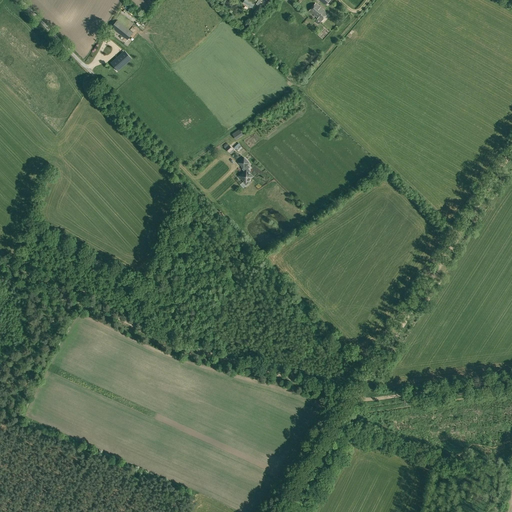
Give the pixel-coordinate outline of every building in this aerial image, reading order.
[(245,0),(244,0),(243,3),(252,8),(254,5),(245,0)] [(318,18),(317,19),(321,22),(328,14),(315,3),(309,11),(318,18)] [(105,58),(112,47),(107,43),(99,54),(105,58)] [(128,56),(125,58),(122,54),(112,63),(115,67),(117,66),(120,69),(127,62),(126,61),(130,58),(128,55),(127,55),(128,56)] [(239,129),(233,134),(236,139),(242,134),(239,129)] [(224,147),(231,154),(234,151),(227,143),(224,147)] [(242,182),(245,186),(249,183),(247,181),(252,177),(246,170),(250,167),(247,165),(248,163),(244,158),(238,163),(243,168),(242,169),(244,172),(239,176),(244,181),(242,182)]
